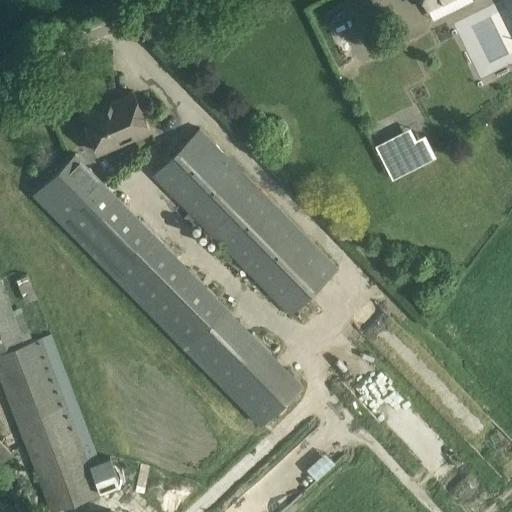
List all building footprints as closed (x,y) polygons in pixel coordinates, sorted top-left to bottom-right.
[(149,130),(132,91),(81,113),(98,152),(149,130)] [(338,267),(200,128),(153,175),(291,314),(338,267)] [(427,161),(416,139),(390,152),(384,140),(375,145),(392,179),(427,161)] [(34,194),(261,424),(302,384),(75,153),(34,194)] [(20,278),(26,298),(36,295),(30,275),(20,278)] [(107,490),(102,477),(115,472),(109,457),(96,462),(49,339),(41,342),(35,344),(33,340),(22,312),(14,315),(0,277),(0,379),(50,511),(68,505),(107,490)] [(0,463),(11,454),(0,441),(0,463)]
